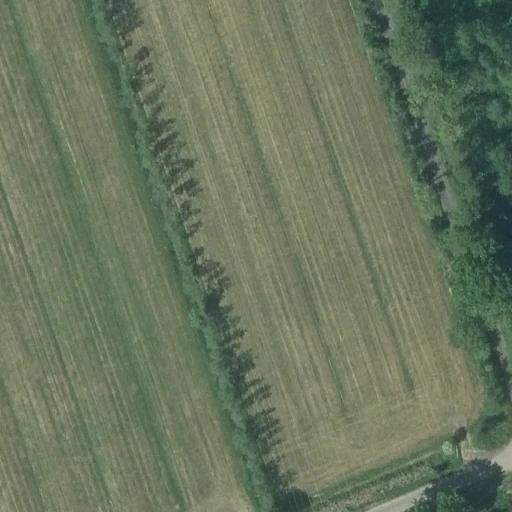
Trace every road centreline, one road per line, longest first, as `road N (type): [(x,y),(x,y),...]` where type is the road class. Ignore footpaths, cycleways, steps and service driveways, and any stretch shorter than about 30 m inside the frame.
road 1 (track): [(381,0),(511,380)]
road 2 (unclassified): [(377,511),(511,456)]
